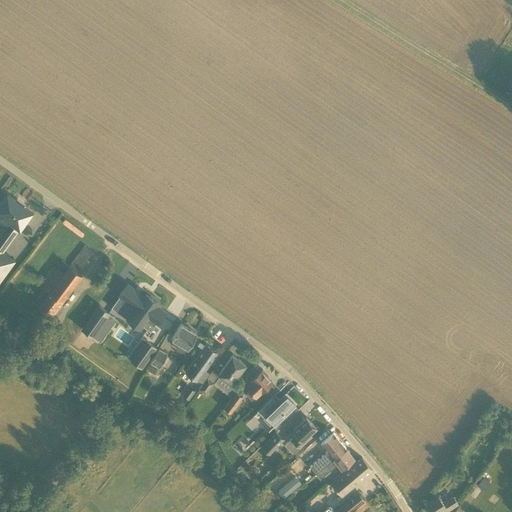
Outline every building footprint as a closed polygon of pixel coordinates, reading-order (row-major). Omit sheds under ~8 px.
[(13,232),(15,234),(31,212),(7,194),(0,204),(0,213),(3,216),(0,219),(7,224),(1,232),(9,238),(13,232)] [(59,234),(44,255),(56,263),(58,261),(65,266),(73,254),(68,250),(69,249),(67,247),(71,242),(68,241),(69,239),(62,234),(61,236),(59,234)] [(0,280),(15,260),(3,251),(0,248),(0,280)] [(31,264),(14,289),(24,296),(41,271),(31,264)] [(142,287),(149,278),(141,271),(133,280),(142,287)] [(121,296),(113,307),(128,318),(128,319),(140,328),(143,324),(150,329),(156,321),(157,322),(165,312),(156,305),(158,303),(146,294),(144,296),(139,293),(135,290),(127,284),(119,294),(121,296)] [(99,305),(83,328),(96,338),(113,315),(99,305)] [(184,350),(186,349),(187,347),(188,347),(197,333),(180,323),(172,338),(179,342),(178,344),(177,346),(178,349),(182,351),(184,350)] [(141,336),(127,356),(141,366),(155,346),(141,336)] [(206,344),(186,372),(197,380),(218,352),(206,344)] [(237,347),(233,352),(246,363),(250,358),(237,347)] [(151,362),(158,366),(159,367),(167,354),(158,349),(151,361),(151,362)] [(238,358),(237,358),(232,354),(218,374),(222,376),(222,379),(223,381),(225,381),(228,381),(231,383),(245,364),(241,361),(240,359),(239,358),(238,358)] [(251,400),(261,391),(262,391),(272,381),(266,375),(267,374),(262,369),(251,380),(252,381),(246,386),(250,390),(245,394),(251,400)] [(206,394),(214,382),(207,377),(198,389),(206,394)] [(196,392),(190,387),(184,395),(190,400),(196,392)] [(231,413),(243,397),(235,392),(223,408),(231,413)] [(272,397),(259,410),(265,417),(265,418),(273,426),(295,404),(287,396),(284,399),(282,397),(276,402),(272,397)] [(309,433),(316,426),(306,416),(293,428),(296,432),(296,434),(292,438),(299,446),(311,435),(309,433)] [(262,446),(269,453),(283,439),(276,432),(262,446)] [(333,458),(346,448),(334,432),(321,443),(327,451),(310,466),(314,472),(333,458)] [(342,469),(354,458),(346,448),(333,458),(314,472),(320,479),(331,470),(330,469),(338,463),(342,469)] [(298,457),(272,476),(279,485),(305,466),(298,457)] [(331,483),(341,495),(373,469),(362,457),(331,483)] [(55,484),(67,467),(58,460),(46,477),(55,484)] [(281,488),(278,490),(284,497),(301,483),(295,476),(290,481),(281,488)] [(477,485),(485,491),(491,482),(483,477),(477,485)] [(350,511),(354,509),(364,501),(365,500),(358,492),(336,510),(337,511),(350,511)] [(439,511),(446,511),(449,511),(448,510),(458,503),(453,495),(443,502),(439,496),(425,504),(429,511),(438,511),(439,511)] [(364,501),(354,509),(356,511),(360,511),(368,505),(364,501)]
